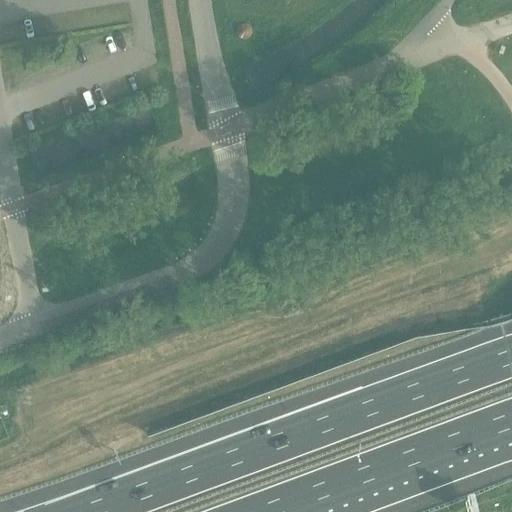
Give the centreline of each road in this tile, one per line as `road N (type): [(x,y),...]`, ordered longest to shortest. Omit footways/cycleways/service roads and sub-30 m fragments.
road 1 (motorway): [(511,358),(90,511)]
road 2 (unclassified): [(0,341),(197,265),(221,243),(233,219),(227,130)]
road 3 (motorway): [(272,511),(511,423)]
road 4 (unclassified): [(227,130),(349,85),(440,34)]
road 5 (unclassified): [(227,130),(201,0)]
